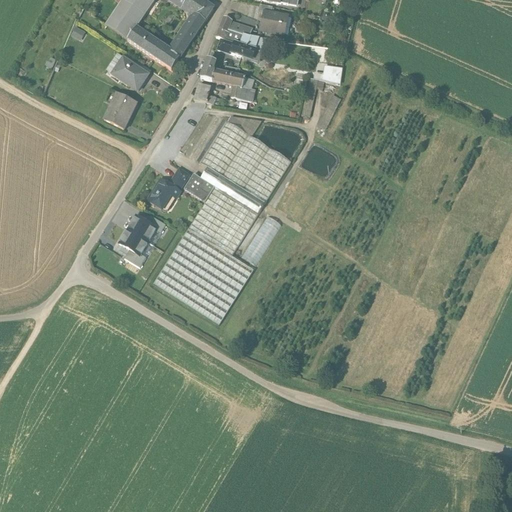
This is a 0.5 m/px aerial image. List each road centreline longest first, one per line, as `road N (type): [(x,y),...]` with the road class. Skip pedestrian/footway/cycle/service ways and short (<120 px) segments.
road 1 (unclassified): [(511,456),(275,390),(74,271)]
road 2 (residential): [(74,271),(193,77),(225,0)]
road 3 (track): [(143,159),(0,82)]
